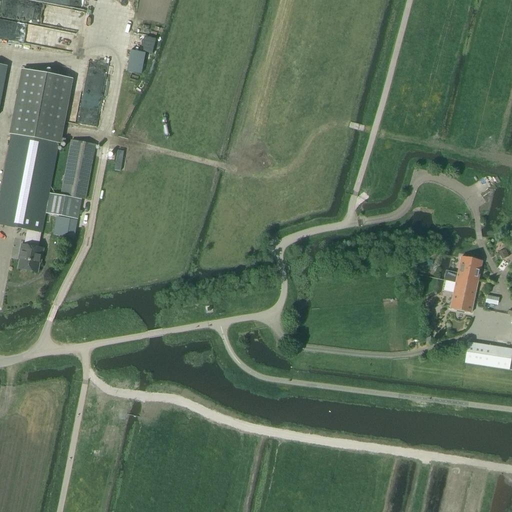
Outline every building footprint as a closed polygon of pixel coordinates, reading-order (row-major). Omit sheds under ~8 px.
[(18,269),(28,271),(38,273),(40,263),(41,264),(44,249),(38,248),(41,233),(42,233),(45,214),(78,220),(82,200),(49,194),(59,144),(61,144),(73,80),(21,70),(9,134),(12,135),(0,195),(0,225),(29,231),(26,246),(21,245),(19,256),(21,256),(18,269)] [(85,200),(96,146),(72,141),(61,195),(85,200)] [(66,237),(68,221),(57,219),(54,235),(66,237)] [(477,282),(482,263),(461,259),(458,275),(446,272),(444,281),(456,284),(457,278),(477,282)] [(471,314),(477,282),(457,278),(456,284),(450,310),(471,314)] [(486,296),(485,304),(497,306),(498,299),(486,296)] [(509,371),(511,350),(468,344),(465,364),(509,371)]
